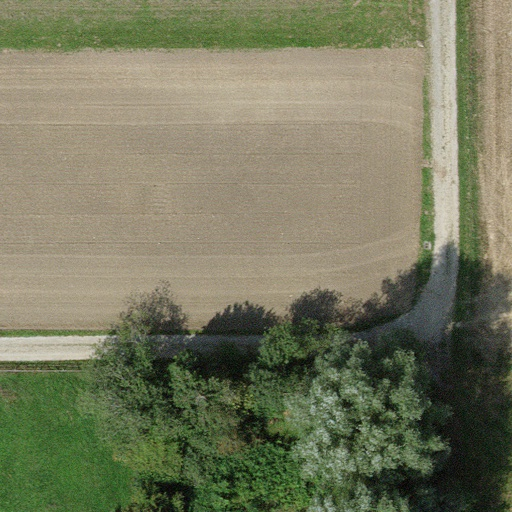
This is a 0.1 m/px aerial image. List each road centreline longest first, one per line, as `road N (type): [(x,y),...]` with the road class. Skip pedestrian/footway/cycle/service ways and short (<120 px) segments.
road 1 (track): [(0,353),(364,351),(430,329),(444,303),(448,265),(447,0)]
road 2 (track): [(430,329),(441,363),(454,511)]
